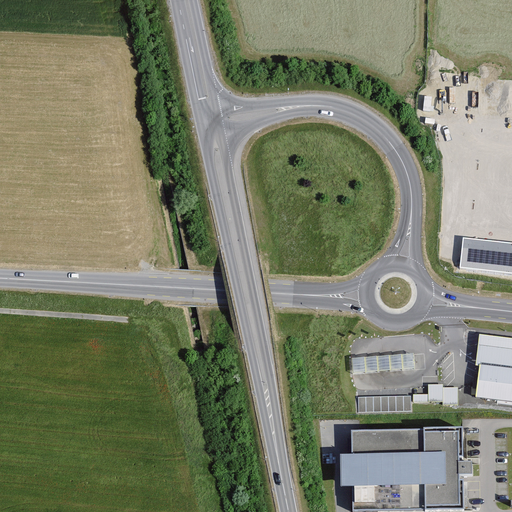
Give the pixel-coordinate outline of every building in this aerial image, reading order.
[(511,243),(464,238),(460,268),(511,273),(511,243)] [(511,338),(479,334),(475,366),(511,369),(511,338)] [(414,354),(354,358),(355,372),(415,368),(414,354)] [(511,367),(480,364),(476,396),(511,400),(511,367)] [(457,407),(457,390),(443,390),(443,387),(428,387),(429,397),(413,397),(413,405),(442,404),(442,408),(457,407)] [(410,397),(358,398),(359,413),(411,411),(410,397)] [(463,511),(462,437),(354,438),(354,463),(341,463),(342,496),(357,495),(356,511),(463,511)]
